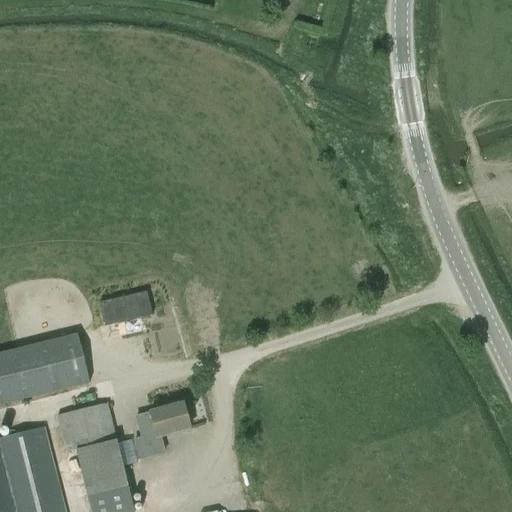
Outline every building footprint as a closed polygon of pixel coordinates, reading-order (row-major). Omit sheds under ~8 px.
[(77,335),(0,354),(0,406),(89,384),(77,335)] [(133,511),(130,496),(120,456),(136,452),(131,433),(115,437),(107,405),(56,417),(66,453),(75,451),(91,511),(133,511)] [(163,454),(159,439),(189,430),(188,427),(182,405),(149,414),(149,415),(135,419),(141,440),(134,442),(139,461),(163,454)] [(65,511),(44,429),(0,440),(0,463),(12,511),(65,511)] [(0,511),(8,511),(0,469),(0,511)]
